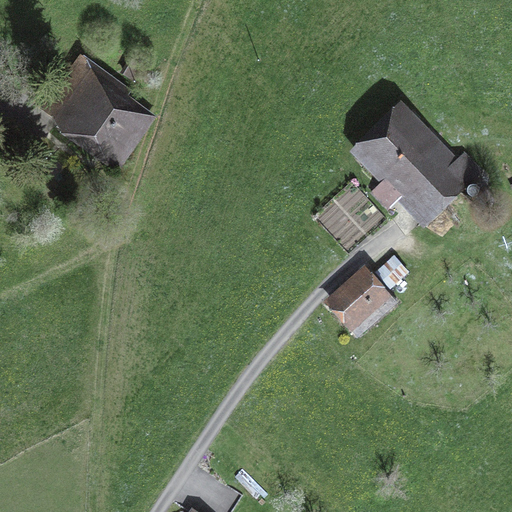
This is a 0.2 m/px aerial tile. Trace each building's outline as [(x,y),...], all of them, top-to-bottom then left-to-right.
[(124,73),(133,79),(141,66),(132,60),(124,73)] [(56,96),(52,94),(42,108),(61,121),(65,116),(120,157),(143,124),(126,111),(132,104),(78,64),(56,96)] [(380,172),(384,168),(430,216),(446,201),(445,199),(478,170),(468,161),(454,175),(417,137),(422,133),(404,115),(362,154),(380,172)] [(30,155),(38,163),(47,154),(39,146),(30,155)] [(484,207),(493,201),(487,192),(478,199),(484,207)] [(362,331),(397,301),(371,272),(336,302),(362,331)]
